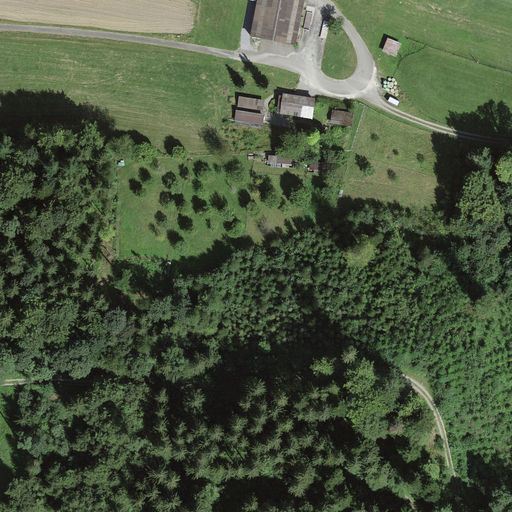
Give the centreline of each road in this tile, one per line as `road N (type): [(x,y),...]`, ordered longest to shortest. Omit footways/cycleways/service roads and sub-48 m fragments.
road 1 (track): [(470,511),(435,406),(413,382),(381,368),(210,386),(0,381)]
road 2 (residential): [(0,27),(198,48),(295,66),(342,88),(356,83),(364,59),(324,0)]
road 3 (track): [(0,274),(169,346),(332,357),(361,367)]
road 4 (track): [(237,511),(354,482),(395,489),(420,511)]
road 5 (track): [(356,83),(403,115),(511,138)]
